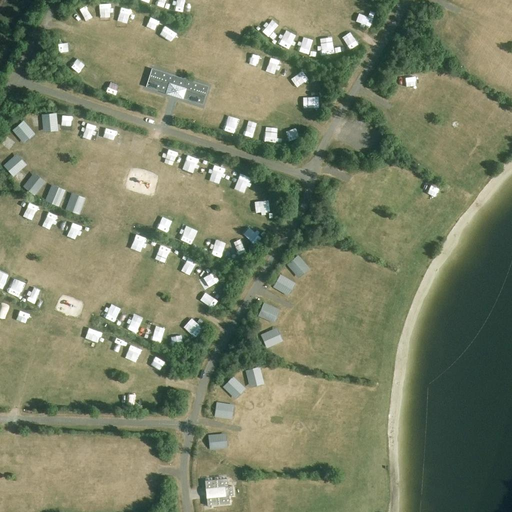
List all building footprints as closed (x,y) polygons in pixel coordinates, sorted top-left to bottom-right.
[(248,73),(258,75),(261,61),(251,59),(248,73)] [(275,66),(270,79),(279,83),(285,70),(275,66)] [(209,88),(153,70),(147,88),(203,106),(209,88)] [(290,89),(298,95),(307,84),(299,77),(290,89)] [(303,119),(318,119),(318,108),(303,108),(303,119)] [(176,123),(187,125),(190,111),(179,109),(176,123)] [(208,132),(211,119),(200,116),(197,129),(208,132)] [(69,121),(69,129),(76,129),(77,122),(69,121)] [(217,136),(227,140),(233,126),(222,122),(217,136)] [(22,126),(15,132),(20,139),(27,133),(22,126)] [(366,160),(376,137),(355,128),(345,151),(366,160)] [(242,129),(238,142),(248,146),(252,133),(242,129)] [(292,148),(300,143),(293,131),(284,137),(292,148)] [(120,136),(118,142),(125,144),(127,137),(120,136)] [(263,149),(273,150),(275,137),(264,136),(263,149)] [(134,140),(131,148),(140,151),(142,142),(134,140)] [(2,148),(8,153),(14,146),(8,141),(2,148)] [(190,170),(192,162),(178,157),(175,165),(190,170)] [(202,166),(200,173),(215,178),(217,171),(202,166)] [(227,174),(225,182),(240,186),(242,178),(227,174)] [(261,202),(265,197),(253,186),(249,191),(261,202)] [(271,207),(263,208),(264,223),(272,223),(271,207)] [(228,487),(227,479),(205,481),(208,506),(230,504),(229,496),(233,495),(233,486),(228,487)]
